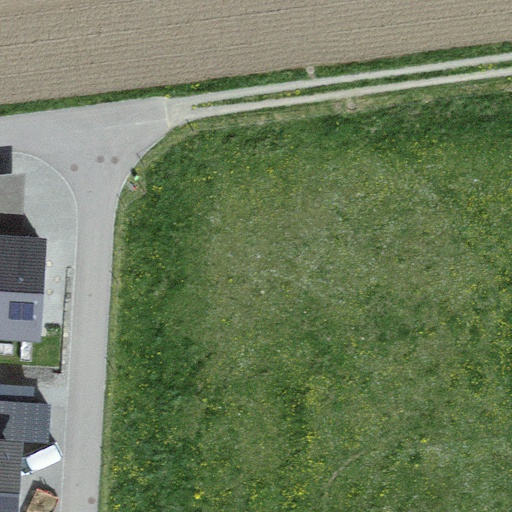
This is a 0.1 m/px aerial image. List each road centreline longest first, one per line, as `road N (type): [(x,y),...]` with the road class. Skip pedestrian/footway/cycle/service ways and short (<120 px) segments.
road 1 (residential): [(0,137),(28,134),(94,150),(100,198),(81,511)]
road 2 (track): [(94,150),(123,118),(511,68)]
